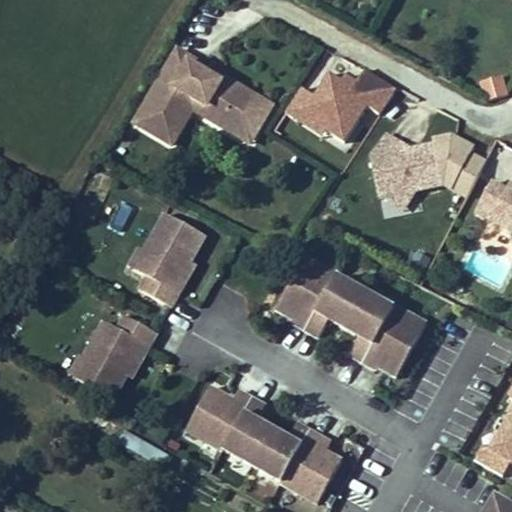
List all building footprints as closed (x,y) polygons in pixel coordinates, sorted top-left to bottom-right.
[(209,72),(176,52),(134,123),(170,144),(191,109),(218,126),(224,116),(243,129),(259,102),(221,79),(216,86),(205,78),(209,72)] [(397,90),(363,71),(351,95),(330,83),(318,104),(309,118),(326,129),(344,141),(365,108),(380,117),(397,90)] [(221,79),(209,72),(205,78),(216,86),(221,79)] [(485,102),(508,95),(501,75),(478,83),(485,102)] [(309,118),(318,104),(300,94),(286,115),(321,136),(326,129),(309,118)] [(269,108),(259,102),(243,129),(224,116),(218,126),(248,143),(269,108)] [(437,111),(429,130),(448,138),(456,119),(437,111)] [(387,136),(371,160),(404,153),(387,136)] [(403,153),(371,160),(381,201),(386,199),(417,193),(445,186),(436,146),(403,153)] [(511,195),(507,193),(492,185),(476,215),(510,232),(511,237),(511,195)] [(417,193),(386,199),(405,211),(417,193)] [(167,216),(160,212),(149,230),(153,232),(156,234),(167,216)] [(156,234),(153,232),(132,269),(145,277),(138,290),(169,308),(177,293),(172,291),(190,260),(203,236),(167,216),(156,234)] [(340,274),(309,256),(282,306),(298,315),(296,318),(323,333),(333,316),(363,333),(354,351),(381,366),(383,363),(400,372),(428,324),(398,306),(397,308),(339,276),(340,274)] [(194,263),(190,260),(172,291),(177,293),(194,263)] [(103,322),(82,359),(85,361),(74,379),(111,400),(124,376),(142,345),(146,348),(155,333),(123,316),(116,329),(103,322)] [(146,348),(142,345),(124,376),(129,378),(146,348)] [(82,359),(78,357),(67,375),(74,379),(85,361),(82,359)] [(232,401),(209,388),(184,430),(220,451),(222,449),(280,481),(279,483),(315,504),(340,462),(317,449),(322,440),(295,424),(287,439),(255,422),(264,408),(237,392),(232,401)] [(161,466),(167,456),(123,432),(117,442),(161,466)]
